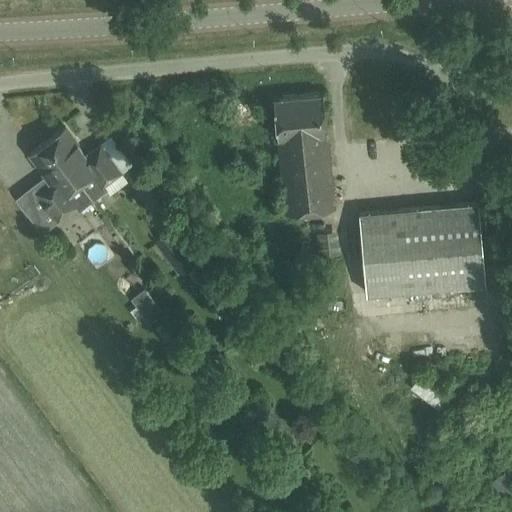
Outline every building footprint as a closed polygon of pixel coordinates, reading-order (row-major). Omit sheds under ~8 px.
[(285,212),(334,207),(322,92),(273,97),(285,212)] [(103,184),(120,171),(100,143),(86,154),(65,126),(47,139),(92,198),(106,187),(103,184)] [(92,198),(47,139),(30,152),(51,180),(37,191),(57,218),(76,204),(79,208),(92,198)] [(478,200),(359,212),(367,292),(486,280),(478,200)] [(204,254),(180,222),(156,241),(180,272),(204,254)]
